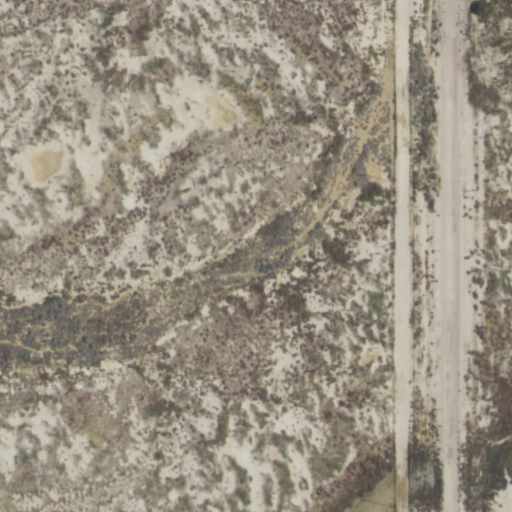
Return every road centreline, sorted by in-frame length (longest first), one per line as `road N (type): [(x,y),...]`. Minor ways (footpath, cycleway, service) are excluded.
road 1 (residential): [(391,511),(390,0)]
road 2 (residential): [(452,511),(452,0)]
